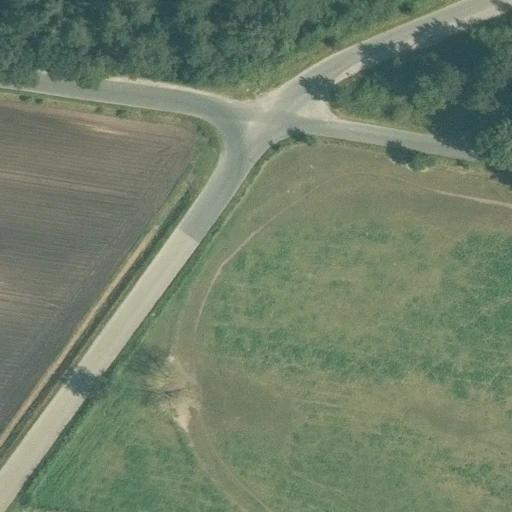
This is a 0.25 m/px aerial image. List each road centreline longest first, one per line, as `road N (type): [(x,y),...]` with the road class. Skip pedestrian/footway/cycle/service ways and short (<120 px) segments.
road 1 (unclassified): [(0,488),(272,116)]
road 2 (unclassified): [(272,116),(0,78)]
road 3 (unclassified): [(511,160),(272,116)]
road 4 (track): [(481,0),(327,64),(272,116)]
